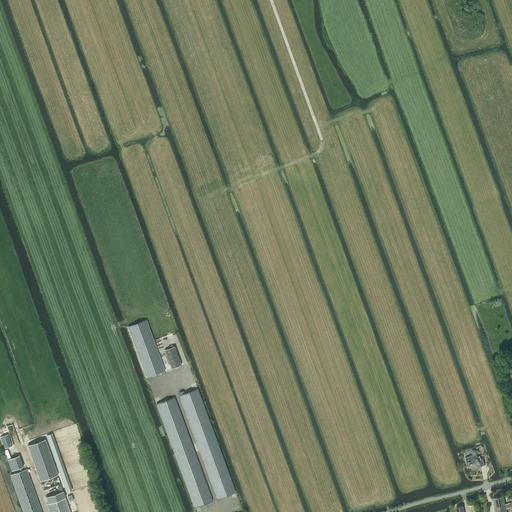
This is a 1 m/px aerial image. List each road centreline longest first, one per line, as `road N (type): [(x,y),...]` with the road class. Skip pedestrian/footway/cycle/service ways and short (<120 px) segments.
road 1 (track): [(289,218),(273,174),(316,154),(322,141),(271,0)]
road 2 (unclassified): [(392,511),(511,478)]
